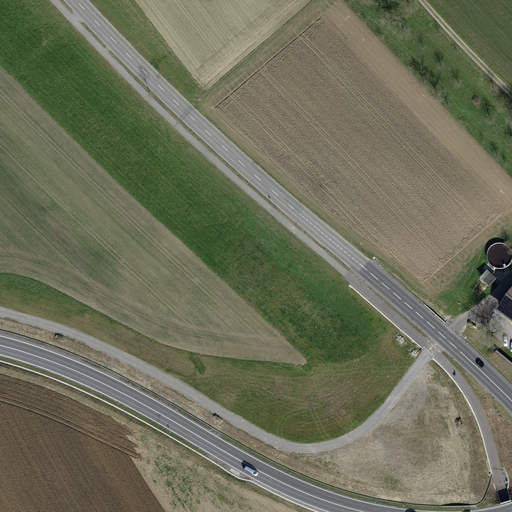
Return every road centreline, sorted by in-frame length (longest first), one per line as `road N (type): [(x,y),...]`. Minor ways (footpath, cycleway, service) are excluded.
road 1 (track): [(0,312),(104,347),(292,448),(317,448),(363,430),(442,334)]
road 2 (unclassified): [(76,0),(235,157),(442,334)]
road 3 (secondary): [(363,511),(297,490),(106,384),(0,344)]
road 4 (track): [(429,0),(511,90)]
